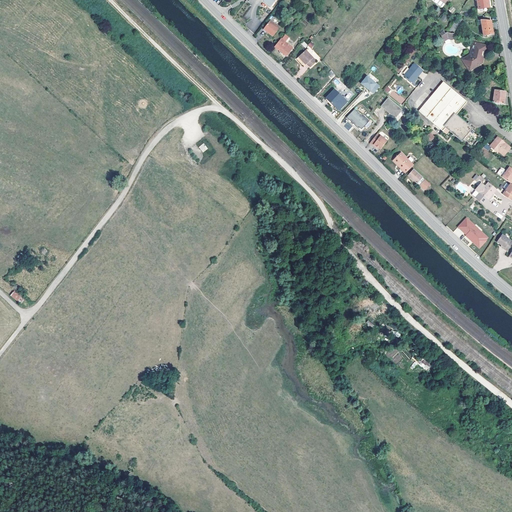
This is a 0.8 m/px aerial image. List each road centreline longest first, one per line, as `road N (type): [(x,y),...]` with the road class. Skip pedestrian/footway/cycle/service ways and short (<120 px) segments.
road 1 (secondary): [(511,294),(203,0)]
road 2 (track): [(511,402),(381,292),(313,195),(218,104)]
road 3 (track): [(27,314),(117,204),(151,144),(179,118),(218,104)]
road 4 (track): [(218,104),(110,0)]
